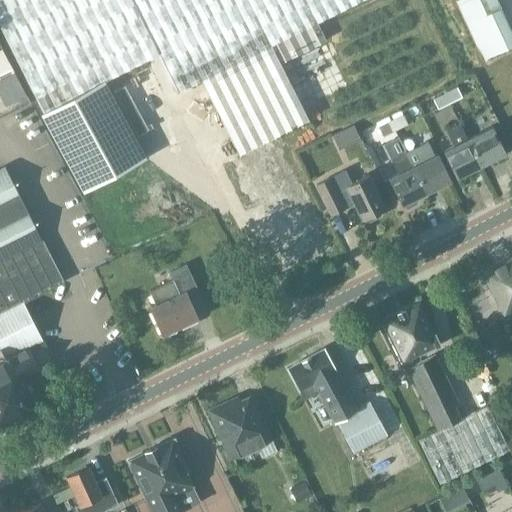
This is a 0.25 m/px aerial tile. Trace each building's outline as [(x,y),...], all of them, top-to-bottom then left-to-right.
[(0,0),(0,23),(45,112),(102,81),(157,52),(131,0),(0,0)] [(131,0),(157,52),(177,90),(199,79),(236,153),(306,118),(278,62),(324,39),(315,22),(358,0),(131,0)] [(499,0),(458,0),(457,0),(468,23),(503,7),(499,0)] [(511,27),(503,7),(468,23),(484,60),(511,47),(511,27)] [(0,82),(15,75),(3,52),(0,53),(0,82)] [(102,81),(45,112),(40,114),(83,192),(145,159),(102,81)] [(445,94),(450,104),(462,98),(457,88),(445,94)] [(445,94),(433,100),(438,110),(450,104),(445,94)] [(395,131),(407,125),(402,115),(390,121),(395,131)] [(395,131),(390,121),(378,127),(383,137),(395,131)] [(353,125),(347,128),(354,143),(360,140),(353,125)] [(443,151),(456,178),(481,165),(468,139),(461,127),(448,133),(454,146),(443,151)] [(492,127),(468,139),(481,165),(505,153),(492,127)] [(399,137),(384,144),(392,161),(398,174),(388,179),(401,205),(403,204),(404,207),(408,208),(417,204),(418,201),(417,197),(426,193),(413,166),(407,154),(406,152),(399,137)] [(428,141),(406,152),(407,154),(413,166),(426,193),(451,180),(438,154),(435,155),(428,141)] [(0,431),(5,429),(7,433),(48,411),(32,379),(41,374),(28,348),(42,341),(22,302),(63,281),(4,167),(0,169),(0,431)] [(331,214),(354,203),(361,218),(363,218),(364,220),(368,222),(379,216),(381,212),(379,210),(385,207),(369,175),(351,183),(345,171),(316,185),(331,214)] [(264,240),(272,257),(278,254),(285,269),(313,256),(306,241),(321,233),(302,194),(276,206),(283,221),(265,229),(269,237),(264,240)] [(511,258),(483,274),(506,316),(511,312),(511,258)] [(156,305),(150,307),(163,335),(198,319),(185,292),(196,287),(186,264),(169,272),(173,280),(149,291),(156,305)] [(419,302),(378,322),(398,364),(439,344),(419,302)] [(497,323),(480,332),(485,342),(502,334),(497,323)] [(324,348),(323,349),(288,368),(287,368),(288,369),(304,399),(322,389),(338,419),(336,420),(354,452),(387,435),(369,402),(368,402),(369,404),(357,410),(324,349),(324,348)] [(408,368),(438,429),(460,419),(453,405),(458,403),(435,355),(408,368)] [(239,396),(208,410),(228,454),(231,459),(273,439),(252,395),(241,400),(239,396)] [(438,429),(417,440),(439,483),(509,449),(487,405),(460,419),(438,429)] [(179,511),(182,511),(175,496),(193,488),(186,474),(190,472),(174,441),(175,441),(174,439),(172,440),(157,447),(156,446),(154,447),(155,448),(147,452),(147,450),(145,451),(146,453),(130,460),(128,461),(129,463),(129,462),(153,511),(179,511)] [(88,467),(67,477),(79,505),(75,507),(76,511),(101,511),(118,504),(106,478),(95,483),(88,467)] [(305,482),(294,487),(300,500),(306,497),(311,494),(305,482)] [(462,487),(452,492),(458,504),(468,499),(462,487)] [(44,511),(40,503),(21,511),(44,511)]
